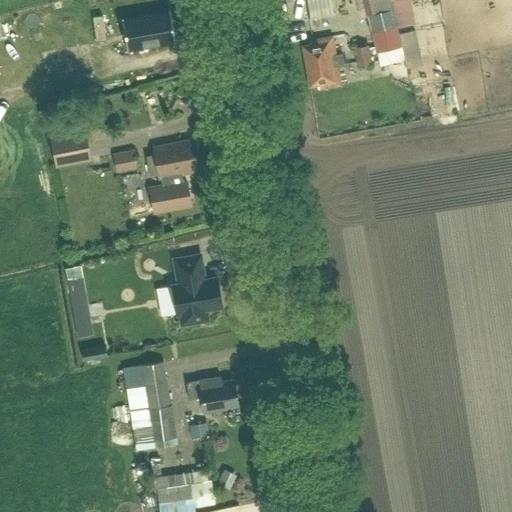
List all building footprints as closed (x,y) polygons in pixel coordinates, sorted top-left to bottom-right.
[(334,0),(313,0),(315,14),(336,11),(334,0)] [(369,15),(378,52),(403,46),(398,27),(414,24),(408,0),(391,0),(393,9),(369,15)] [(123,19),(121,19),(126,49),(128,49),(127,48),(173,40),(173,41),(175,41),(169,11),(168,11),(168,12),(123,20),(123,19)] [(309,46),(302,47),(309,86),(316,84),(317,89),(340,85),(337,67),(345,65),(343,54),(335,55),(332,36),(308,40),(309,46)] [(367,45),(353,47),(357,67),(371,64),(367,45)] [(56,166),(93,159),(87,129),(51,136),(56,166)] [(158,173),(159,178),(161,178),(162,186),(149,188),(153,211),(190,204),(186,181),(183,182),(181,174),(198,171),(196,162),(196,161),(193,145),(189,145),(188,140),(153,147),(154,155),(146,156),(149,175),(158,173)] [(112,154),(115,171),(137,167),(134,150),(112,154)] [(176,313),(179,312),(181,324),(207,319),(205,308),(221,305),(216,277),(204,279),(199,254),(174,259),(178,284),(172,285),(176,313)] [(82,277),(68,280),(78,337),(92,334),(82,277)] [(80,351),(82,362),(105,358),(103,348),(80,351)] [(165,360),(142,364),(149,407),(155,440),(177,436),(172,404),(165,360)] [(204,412),(238,407),(234,379),(212,382),(211,377),(187,381),(190,398),(202,396),(204,412)] [(206,423),(190,425),(191,437),(208,435),(206,423)] [(212,479),(157,487),(161,511),(182,511),(216,507),(212,479)]
